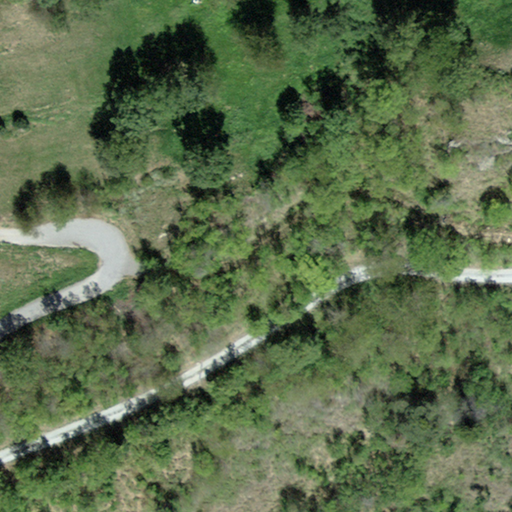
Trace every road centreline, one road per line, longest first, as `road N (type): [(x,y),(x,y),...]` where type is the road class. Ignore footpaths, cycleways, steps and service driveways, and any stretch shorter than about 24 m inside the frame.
road 1 (track): [(0,459),(189,379),(366,271),(511,276)]
road 2 (unclassified): [(0,329),(99,284),(116,266),(110,244),(99,238),(0,235)]
